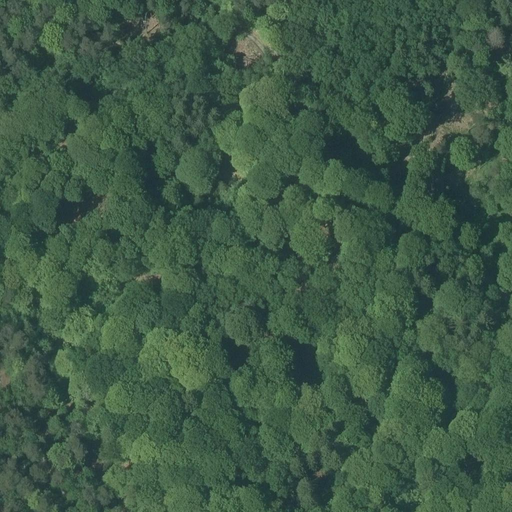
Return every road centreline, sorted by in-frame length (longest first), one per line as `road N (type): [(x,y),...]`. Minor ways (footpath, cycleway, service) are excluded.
road 1 (track): [(0,85),(227,24),(511,310)]
road 2 (unclassified): [(0,288),(16,318),(444,468),(481,511)]
